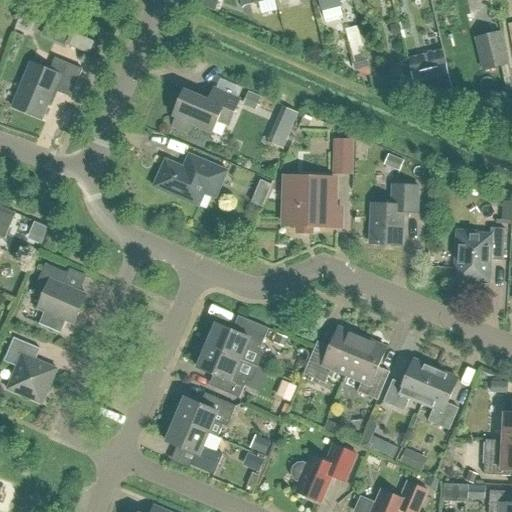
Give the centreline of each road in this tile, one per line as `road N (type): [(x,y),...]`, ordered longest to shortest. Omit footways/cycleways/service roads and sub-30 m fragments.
road 1 (residential): [(511,347),(322,265),(262,287),(199,265)]
road 2 (residential): [(117,458),(59,435),(139,241)]
road 3 (residential): [(199,265),(117,458)]
road 4 (residential): [(89,173),(159,0)]
road 5 (residential): [(245,511),(117,458)]
